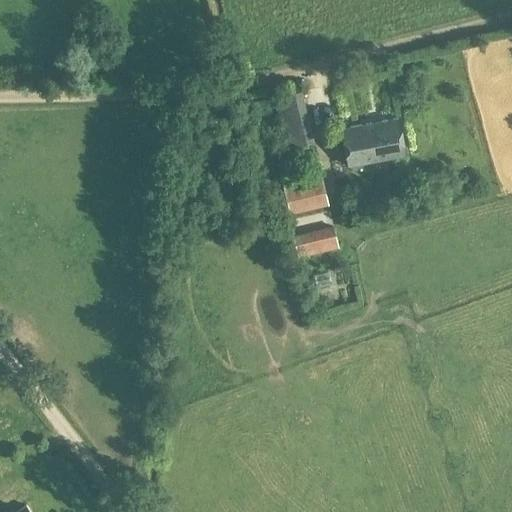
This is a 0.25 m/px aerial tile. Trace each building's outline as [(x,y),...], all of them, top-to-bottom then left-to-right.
[(315,143),(303,92),(274,99),(287,149),(315,143)] [(397,118),(341,129),(348,166),(404,155),(397,118)] [(322,177),(283,186),(290,215),(329,206),(322,177)] [(298,257),(339,248),(334,226),(293,236),(298,257)] [(0,511),(4,510),(5,511),(30,511),(13,487),(0,496),(0,511)]
